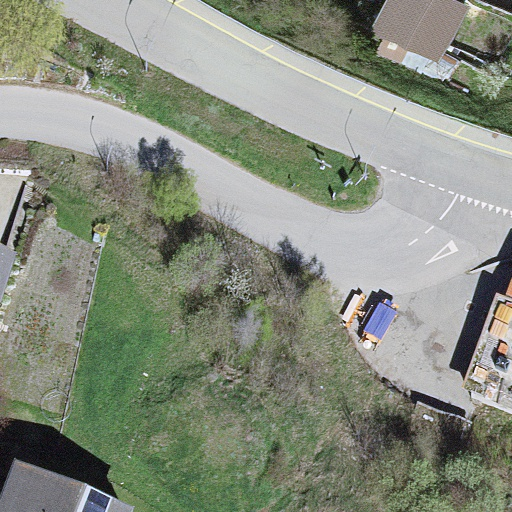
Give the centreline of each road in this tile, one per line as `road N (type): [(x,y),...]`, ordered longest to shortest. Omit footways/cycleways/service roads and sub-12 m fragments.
road 1 (residential): [(470,187),(394,240),(317,244),(183,167),(57,122),(0,117)]
road 2 (tertiary): [(470,187),(189,53),(99,0)]
